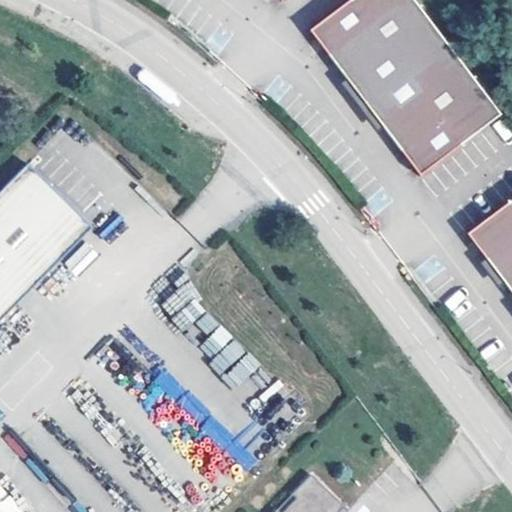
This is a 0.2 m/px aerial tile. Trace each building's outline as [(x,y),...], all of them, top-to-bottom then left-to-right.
[(264,0),(280,12),(289,0),(264,0)] [(413,0),(358,0),(313,37),(427,179),(506,115),(413,0)] [(58,141),(58,146),(41,145),(38,179),(83,182),(84,170),(101,171),(104,145),(58,141)] [(0,322),(74,249),(74,217),(26,168),(0,193),(0,322)] [(511,205),(473,236),(511,285),(511,205)] [(90,233),(74,217),(74,249),(90,233)] [(344,511),(348,508),(314,475),(295,495),(300,499),(287,511),(282,511),(281,510),(279,511),(344,511)]
